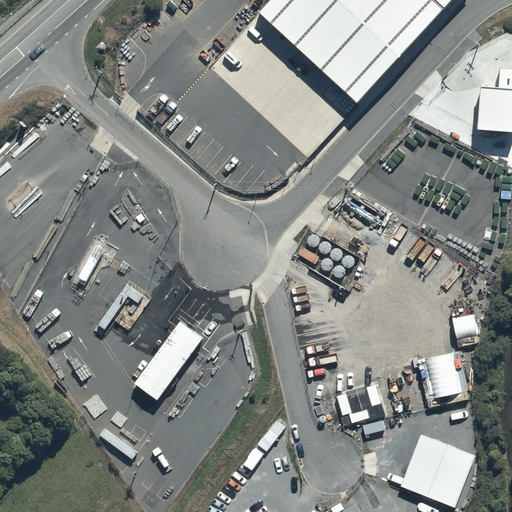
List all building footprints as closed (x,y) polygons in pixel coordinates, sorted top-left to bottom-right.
[(454,0),(270,0),(258,13),(358,106),(454,0)] [(511,138),(496,125),(485,137),(505,154),(511,145),(511,138)] [(335,221),(325,239),(311,231),(299,252),(346,280),(376,228),(329,201),(322,213),(335,221)] [(105,258),(93,251),(79,274),(84,277),(79,285),(86,289),(105,258)] [(102,335),(129,297),(139,303),(144,297),(126,284),(95,330),(102,335)] [(132,314),(123,308),(116,320),(125,326),(132,314)] [(204,339),(181,322),(135,383),(158,400),(204,339)] [(268,369),(259,368),(257,388),(266,389),(268,369)] [(156,417),(132,398),(121,412),(145,431),(156,417)]
